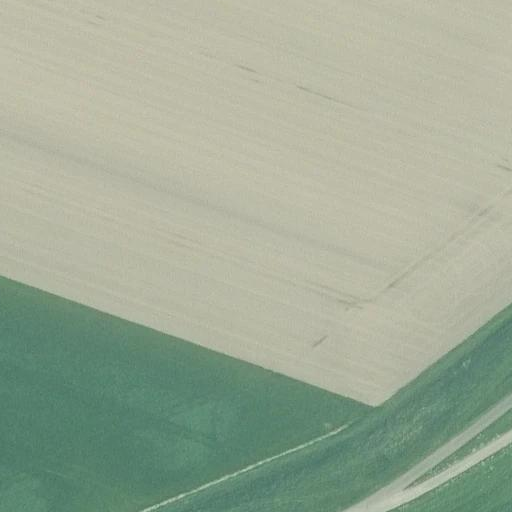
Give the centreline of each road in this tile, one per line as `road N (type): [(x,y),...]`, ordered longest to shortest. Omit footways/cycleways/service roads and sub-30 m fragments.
road 1 (unclassified): [(366,511),(511,401)]
road 2 (unclassified): [(366,511),(511,436)]
